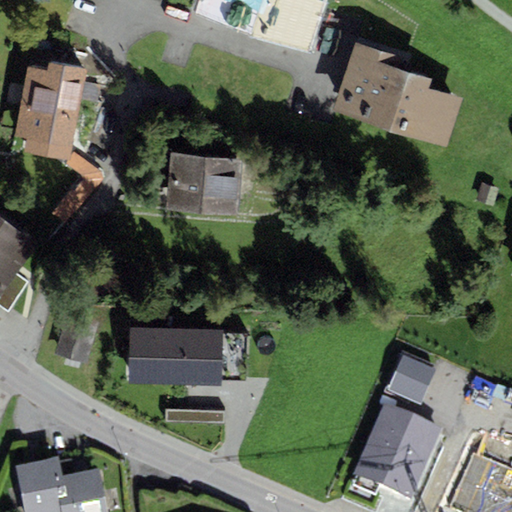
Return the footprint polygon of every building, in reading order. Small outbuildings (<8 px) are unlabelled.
[(198,0),(194,13),(305,49),(320,1),(316,0),(198,0)] [(334,111),(445,146),(459,98),(428,89),(432,78),(400,68),(404,57),(356,42),(334,111)] [(84,69),(29,60),(17,137),(72,146),(84,69)] [(241,157),(171,153),(167,210),(237,214),(241,157)] [(497,188),(481,183),(476,202),(493,206),(497,188)] [(0,293),(37,245),(0,216),(0,293)] [(29,283),(16,274),(0,297),(0,306),(8,312),(29,283)] [(97,323),(66,314),(55,354),(86,363),(97,323)] [(223,329),(129,327),(128,383),(220,385),(220,379),(245,380),(246,334),(223,333),(223,329)] [(387,391),(418,404),(433,370),(402,357),(387,391)] [(225,410),(164,409),(164,422),(224,423),(225,410)] [(441,435),(386,411),(354,482),(410,507),(441,435)] [(511,511),(511,469),(472,453),(449,508),(457,511),(511,511)] [(58,467),(15,476),(22,511),(58,511),(58,509),(66,507),(61,485),(58,467)] [(104,511),(97,477),(61,485),(66,507),(58,509),(58,511),(104,511)]
